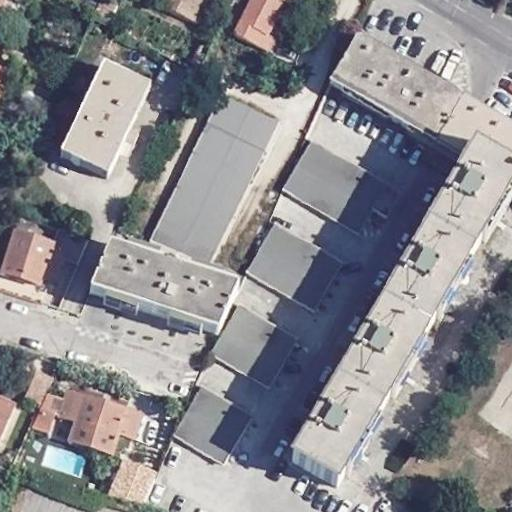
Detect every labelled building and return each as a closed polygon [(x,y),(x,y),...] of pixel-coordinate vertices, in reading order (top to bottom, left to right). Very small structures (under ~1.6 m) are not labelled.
[(163,8),(167,0),(160,0),(158,6),(163,8)] [(167,0),(163,8),(202,26),(215,0),(167,0)] [(250,0),(233,36),(266,52),(273,38),(266,34),(283,0),(250,0)] [(511,128),(358,38),(334,85),(468,161),(297,453),(342,480),(511,193),(511,128)] [(0,101),(1,102),(15,75),(4,71),(7,64),(0,61),(0,101)] [(83,160),(111,173),(150,89),(103,68),(60,159),(79,168),(83,160)] [(34,112),(47,119),(54,104),(41,97),(34,112)] [(218,339),(240,291),(218,284),(221,278),(211,275),(277,122),(223,99),(158,245),(153,243),(146,259),(113,247),(92,296),(218,339)] [(287,187),(360,230),(374,207),(389,214),(402,190),(315,139),(287,187)] [(10,166),(22,172),(31,152),(20,147),(10,166)] [(107,182),(111,173),(83,160),(79,168),(107,182)] [(314,309),(343,261),(279,224),(250,271),(314,309)] [(63,259),(79,265),(89,242),(61,232),(56,245),(18,233),(4,274),(42,287),(45,281),(54,283),(63,259)] [(270,383),(295,339),(240,307),(215,351),(270,383)] [(43,404),(54,378),(39,373),(28,398),(43,404)] [(178,433),(225,459),(253,412),(206,384),(178,433)] [(80,423),(74,443),(116,458),(123,436),(138,441),(147,416),(72,393),(64,418),(80,423)] [(0,441),(2,442),(19,406),(0,397),(0,441)] [(153,470),(139,466),(129,500),(143,505),(153,470)]
